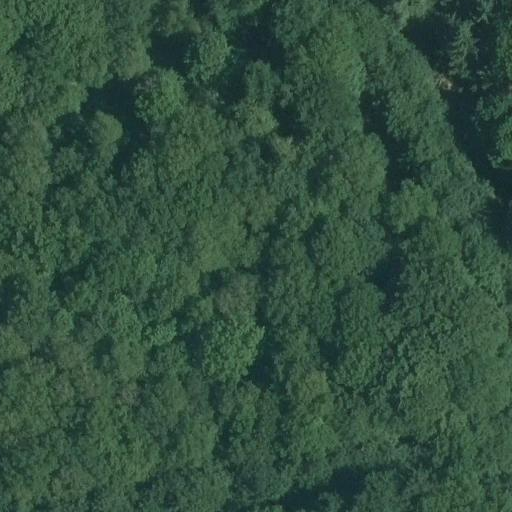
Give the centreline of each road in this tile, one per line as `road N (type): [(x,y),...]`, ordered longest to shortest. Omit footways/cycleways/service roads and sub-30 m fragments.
road 1 (track): [(353,0),(511,315)]
road 2 (track): [(218,511),(511,452)]
road 3 (track): [(0,180),(141,0)]
